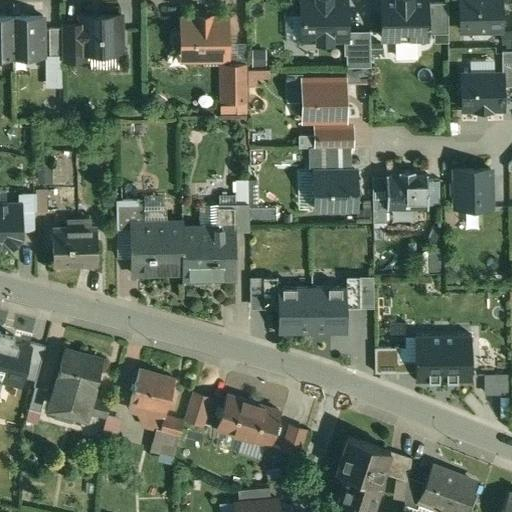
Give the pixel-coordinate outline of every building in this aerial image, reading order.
[(316,0),(317,0),(301,1),(302,39),(317,39),(317,43),(331,43),(331,39),(344,38),(346,38),(346,31),(345,0),(316,0)] [(426,0),(382,0),(381,0),(382,38),(427,38),(427,32),(426,4),(426,0)] [(500,0),(459,0),(460,31),(501,30),(500,0)] [(448,31),(447,4),(426,4),(427,32),(448,31)] [(120,15),(80,16),(81,24),(81,52),(82,52),(120,51),(120,15)] [(43,16),(13,17),(13,57),(43,57),(43,16)] [(212,16),(196,16),(196,19),(181,20),(181,32),(175,32),(171,36),(171,46),(175,50),(181,50),(181,60),(227,59),(227,19),(212,19),(212,16)] [(13,17),(0,17),(0,57),(13,57),(13,17)] [(81,24),(61,24),(61,29),(61,57),(61,60),(83,60),(82,52),(81,52),(81,24)] [(61,29),(49,29),(49,57),(61,57),(61,29)] [(369,31),(346,31),(346,38),(344,38),(344,54),(370,54),(369,31)] [(267,51),(253,51),(252,68),(267,68),(267,51)] [(511,86),(511,51),(503,52),(503,73),(503,87),(511,86)] [(370,54),(344,54),(344,55),(346,55),(346,67),(370,67),(370,54)] [(246,65),(221,65),(221,101),(237,101),(237,114),(247,114),(246,65)] [(503,73),(461,73),(462,110),(476,109),(476,111),(489,111),(489,109),(503,109),(503,87),(503,73)] [(344,80),(302,80),(303,120),(345,119),(344,80)] [(351,127),(315,127),(316,148),(351,147),(352,147),(351,127)] [(316,148),(311,148),(311,172),(314,172),(351,171),(351,147),(316,148)] [(490,169),(454,170),(454,181),(451,184),(452,194),(455,197),(455,208),(491,207),(490,169)] [(351,171),(314,172),(314,210),(356,209),(356,171),(351,171)] [(415,171),(398,171),(398,175),(387,175),(386,175),(386,179),(386,210),(388,210),(388,209),(426,209),(428,209),(427,174),(426,174),(415,175),(415,171)] [(372,179),(373,223),(386,223),(386,210),(386,179),(372,179)] [(252,206),(259,205),(258,180),(250,180),(252,206)] [(47,190),(35,191),(36,213),(47,212),(47,190)] [(34,230),(34,194),(19,194),(19,203),(21,203),(21,230),(34,230)] [(146,224),(146,199),(116,200),(116,228),(130,228),(130,224),(146,224)] [(0,203),(0,246),(11,246),(12,247),(21,237),(21,230),(21,203),(19,203),(0,203)] [(248,204),(217,204),(217,228),(234,228),(234,232),(249,232),(248,204)] [(66,220),(66,227),(51,227),(52,264),(96,262),(95,225),(90,225),(89,219),(66,220)] [(182,229),(182,223),(146,224),(130,224),(130,228),(131,274),(183,273),(182,229)] [(386,223),(373,223),(373,243),(387,243),(386,223)] [(217,228),(182,229),(183,273),(183,285),(211,285),(211,279),(235,278),(234,232),(234,228),(217,228)] [(442,250),(427,250),(427,274),(442,274),(442,250)] [(374,307),(373,277),(346,278),(346,287),(346,308),(374,307)] [(277,280),(252,280),(252,309),(278,308),(278,288),(277,280)] [(346,287),(312,288),(312,334),(346,334),(346,308),(346,287)] [(312,288),(278,288),(278,308),(278,334),(312,334),(312,288)] [(0,385),(22,391),(25,380),(33,348),(13,343),(15,336),(0,332),(0,385)] [(442,335),(415,336),(416,382),(443,381),(442,335)] [(471,335),(442,335),(443,381),(472,381),(471,335)] [(33,348),(25,380),(37,383),(45,347),(34,344),(33,348)] [(110,401),(91,396),(101,359),(64,349),(50,402),(106,417),(110,401)] [(398,349),(375,349),(376,374),(399,374),(398,349)] [(176,379),(140,369),(131,400),(167,410),(176,379)] [(508,374),(484,375),(485,395),(509,394),(508,374)] [(46,390),(34,387),(28,409),(40,413),(46,390)] [(194,395),(186,420),(203,425),(210,400),(194,395)] [(253,404),(227,396),(216,429),(243,438),(253,404)] [(279,412),(253,404),(243,438),(269,446),(279,412)] [(101,433),(117,438),(122,421),(106,417),(101,433)] [(183,423),(165,417),(161,431),(180,437),(183,423)] [(305,431),(290,427),(283,450),(298,455),(305,431)] [(390,451),(347,437),(336,472),(345,475),(337,500),(342,502),(338,511),(371,511),(373,510),(372,509),(380,485),(379,484),(382,474),(390,451)] [(411,458),(390,451),(382,474),(407,482),(408,478),(408,477),(411,458)] [(463,511),(475,482),(432,466),(425,484),(420,497),(436,504),(435,507),(447,511),(463,511)] [(408,477),(408,478),(407,482),(404,505),(416,510),(420,497),(425,484),(408,477)] [(269,488),(237,491),(239,503),(270,500),(269,488)] [(511,511),(511,493),(508,492),(500,511),(511,511)] [(239,503),(235,503),(235,511),(277,511),(277,499),(239,503)]
